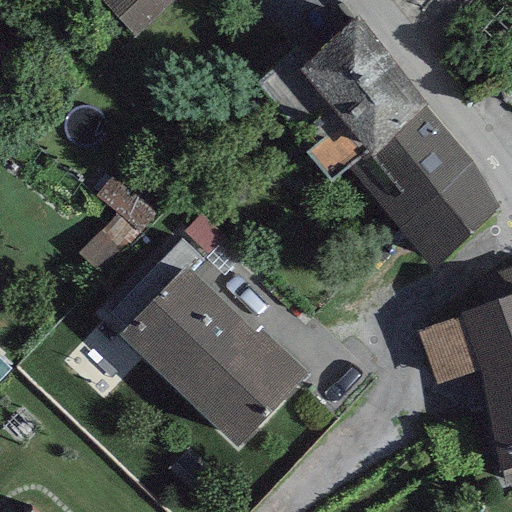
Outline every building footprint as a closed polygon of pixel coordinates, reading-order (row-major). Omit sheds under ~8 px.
[(102,0),(134,39),(175,0),(102,0)] [(432,109),(359,23),(295,77),(369,163),(432,109)] [(432,109),(369,163),(348,181),(434,276),(500,209),(432,109)] [(258,336),(186,270),(118,338),(238,449),(308,377),(263,332),(258,336)] [(511,296),(416,329),(436,384),(480,371),(499,475),(511,471),(511,296)]
